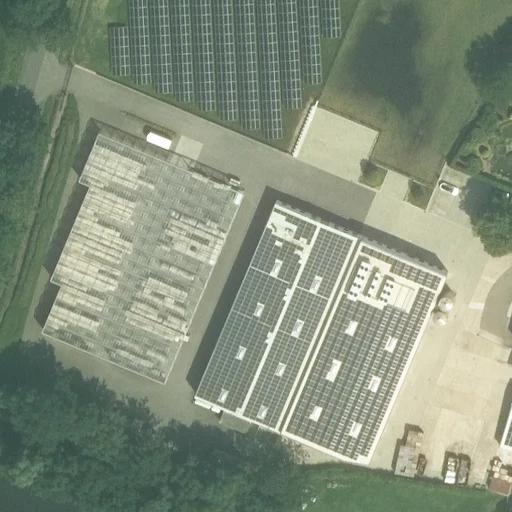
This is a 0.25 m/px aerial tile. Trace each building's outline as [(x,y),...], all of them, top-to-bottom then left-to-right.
[(168,380),(243,192),(101,135),(83,180),(92,184),(54,279),(64,283),(45,331),(168,380)] [(277,200),(197,394),(282,429),(363,236),(277,200)] [(511,222),(509,221),(501,237),(511,242),(511,222)] [(447,271),(363,236),(282,429),(343,455),(370,459),(447,271)] [(511,404),(491,475),(511,481),(511,404)] [(511,484),(493,478),(489,489),(509,495),(511,484)]
